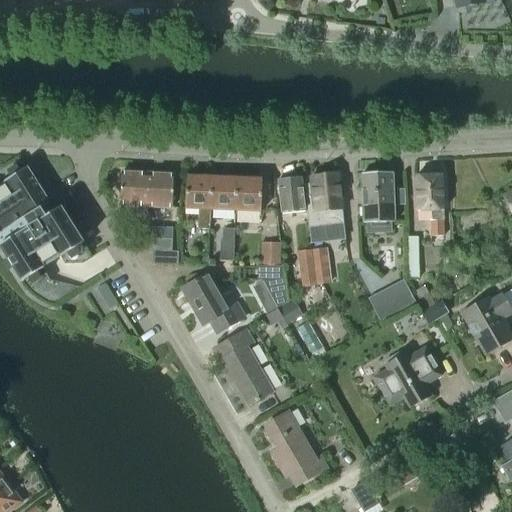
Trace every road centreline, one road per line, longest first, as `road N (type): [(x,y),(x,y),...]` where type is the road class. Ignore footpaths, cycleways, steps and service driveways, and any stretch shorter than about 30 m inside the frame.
road 1 (tertiary): [(511,139),(269,150),(80,137)]
road 2 (residential): [(273,511),(104,226),(80,137)]
road 3 (residential): [(231,21),(511,52)]
road 4 (residential): [(0,19),(231,21)]
